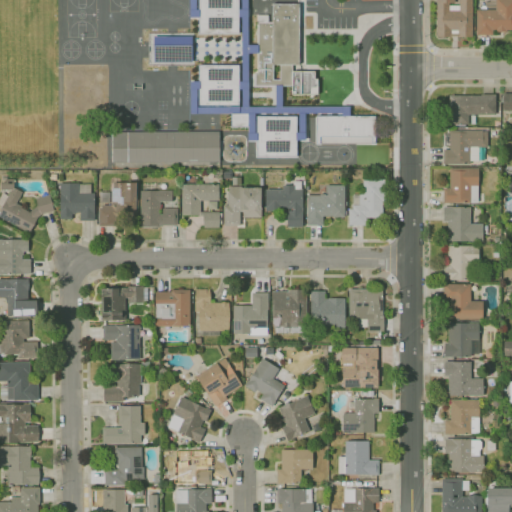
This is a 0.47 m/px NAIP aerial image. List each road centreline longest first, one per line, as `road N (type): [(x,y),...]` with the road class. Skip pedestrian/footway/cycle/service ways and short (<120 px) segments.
road 1 (residential): [(410,6),(411,511)]
road 2 (residential): [(410,258),(71,261)]
road 3 (residential): [(71,261),(71,511)]
